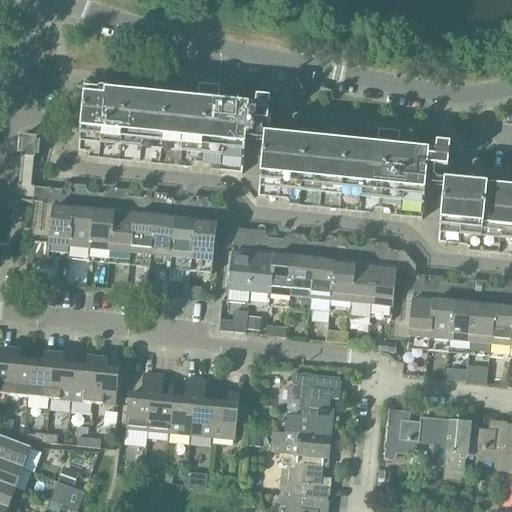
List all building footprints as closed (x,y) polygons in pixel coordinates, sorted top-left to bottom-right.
[(198,95),(219,97),(220,86),(199,84),(198,95)] [(270,101),(256,100),(250,99),(249,108),(84,92),(80,133),(245,149),(246,137),(253,137),(254,124),(267,125),(270,101)] [(377,141),(398,143),(399,132),(378,130),(377,141)] [(264,137),(264,138),(260,178),(425,195),(427,169),(447,171),(449,147),(429,145),(428,154),(264,137)] [(78,153),(86,153),(88,139),(80,138),(78,153)] [(220,173),(241,175),(242,176),(244,155),(222,153),(220,173)] [(440,225),(511,231),(511,189),(444,183),(440,225)] [(259,184),(258,198),(266,199),(267,185),(259,184)] [(47,254),(69,256),(74,206),(52,204),(47,254)] [(69,256),(89,258),(94,208),(74,206),(69,256)] [(89,258),(109,260),(114,211),(94,208),(89,258)] [(109,260),(130,263),(135,213),(114,211),(109,260)] [(130,263),(150,265),(155,215),(135,213),(130,263)] [(150,265),(170,267),(175,217),(155,215),(150,265)] [(170,267),(191,269),(196,219),(175,217),(170,267)] [(196,219),(191,269),(212,271),(217,221),(196,219)] [(447,231),(439,230),(438,244),(446,245),(447,231)] [(227,300),(249,302),(254,252),(232,250),(227,300)] [(249,302),(269,304),(274,254),(254,252),(249,302)] [(269,304),(289,306),(294,256),(274,254),(269,304)] [(289,306),(309,308),(315,258),(294,256),(289,306)] [(309,308),(330,310),(335,260),(315,258),(309,308)] [(330,310),(350,312),(355,262),(335,260),(330,310)] [(350,312),(370,314),(375,264),(355,262),(350,312)] [(375,264),(370,314),(392,316),(397,266),(375,264)] [(407,346),(429,348),(433,298),(412,296),(407,346)] [(429,348),(449,350),(454,300),(433,298),(429,348)] [(449,350),(469,352),(474,302),(454,300),(449,350)] [(469,352),(489,354),(494,304),(474,302),(469,352)] [(489,354),(510,356),(511,332),(511,305),(494,304),(489,354)] [(248,314),(235,312),(234,323),(221,321),(219,333),(245,335),(248,314)] [(0,395),(7,396),(11,351),(1,350),(0,361),(0,360),(0,395)] [(7,396),(28,399),(32,364),(20,363),(21,352),(11,351),(7,396)] [(28,399),(50,401),(54,355),(44,354),(43,365),(32,364),(28,399)] [(50,401),(71,403),(75,368),(63,367),(64,356),(54,355),(50,401)] [(71,403),(93,405),(97,360),(87,359),(86,369),(75,368),(71,403)] [(97,360),(93,405),(115,407),(119,373),(106,372),(107,361),(97,360)] [(449,366),(448,380),(489,382),(489,368),(449,366)] [(125,431),(147,433),(153,376),(143,375),(141,398),(129,396),(125,431)] [(287,417),(285,435),(330,440),(332,419),(328,419),(330,400),(338,401),(340,380),(292,375),(291,383),(294,386),(299,387),(298,401),(302,402),(301,418),(287,417)] [(147,433),(169,435),(173,401),(161,399),(163,377),(153,376),(147,433)] [(169,435),(191,437),(196,381),(186,380),(184,402),(173,401),(169,435)] [(191,437),(212,440),(216,405),(204,404),(206,382),(196,381),(191,437)] [(216,405),(212,440),(235,442),(237,418),(248,419),(249,408),(238,407),(239,397),(228,395),(227,406),(216,405)] [(425,467),(444,469),(449,424),(428,421),(427,425),(409,424),(410,416),(389,414),(384,461),(391,462),(395,459),(395,454),(410,456),(410,451),(427,453),(425,467)] [(498,473),(505,473),(509,426),(489,424),(488,432),(470,430),(470,426),(449,424),(444,469),(443,481),(462,483),(465,457),(481,458),(481,463),(495,464),(495,469),(498,473)] [(0,461),(23,470),(31,449),(8,441),(12,431),(0,426),(0,461)] [(249,433),(247,447),(261,449),(263,435),(249,433)] [(281,489),(280,496),(328,501),(330,480),(322,480),(324,461),(328,462),(330,440),(285,435),(272,434),(270,453),(297,456),(295,473),(290,472),(289,487),(284,486),(281,489)] [(34,443),(45,444),(46,436),(35,435),(34,443)] [(46,436),(45,444),(57,446),(58,437),(46,436)] [(77,448),(88,449),(89,440),(78,439),(77,448)] [(89,440),(88,449),(100,450),(101,441),(89,440)] [(0,484),(15,491),(23,470),(0,461),(0,484)] [(77,475),(67,471),(63,485),(73,488),(77,475)] [(0,508),(8,511),(15,491),(0,484),(0,508)] [(326,511),(328,501),(280,496),(279,503),(282,506),(287,507),(286,511),(326,511)]
